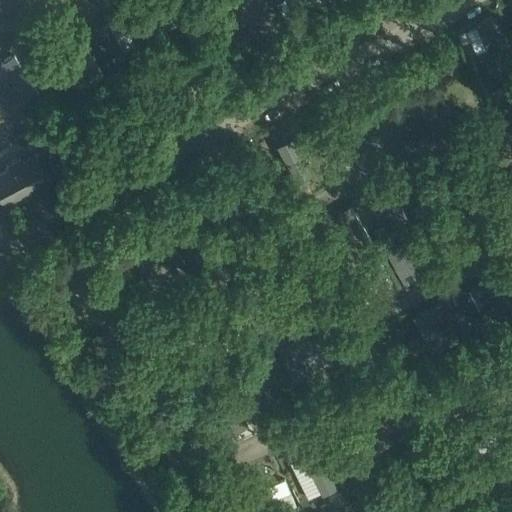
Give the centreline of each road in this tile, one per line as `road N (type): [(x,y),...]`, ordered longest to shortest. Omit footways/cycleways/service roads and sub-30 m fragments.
road 1 (unclassified): [(0,243),(467,0)]
road 2 (unknown): [(451,511),(212,131)]
